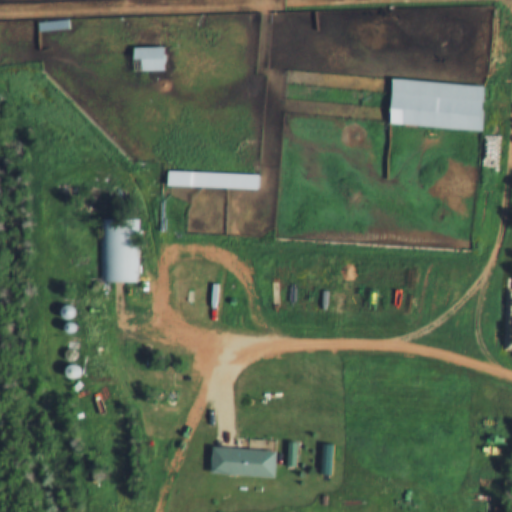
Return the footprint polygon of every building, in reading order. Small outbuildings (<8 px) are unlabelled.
[(160,69),(160,45),(129,45),(129,69),(160,69)] [(477,129),(480,82),(388,77),(385,124),(477,129)] [(254,172),(162,170),(161,185),(254,187),(254,172)] [(138,218),(99,218),(99,282),(138,282),(138,218)] [(273,449),(208,447),(207,473),(272,475),(273,449)]
